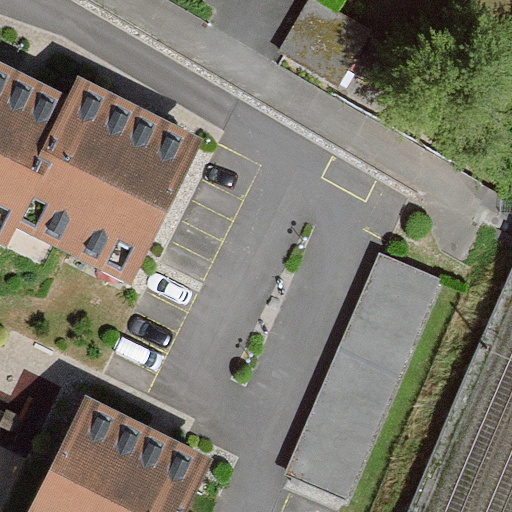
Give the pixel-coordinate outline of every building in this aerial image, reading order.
[(368,30),(314,0),(306,0),(277,53),(336,86),(368,30)] [(407,45),(387,35),(374,61),(394,71),(407,45)] [(0,61),(0,239),(4,242),(15,221),(128,277),(198,137),(76,77),(67,95),(0,61)] [(438,280),(384,256),(289,474),(344,497),(438,280)] [(182,511),(210,455),(83,393),(24,511),(182,511)]
